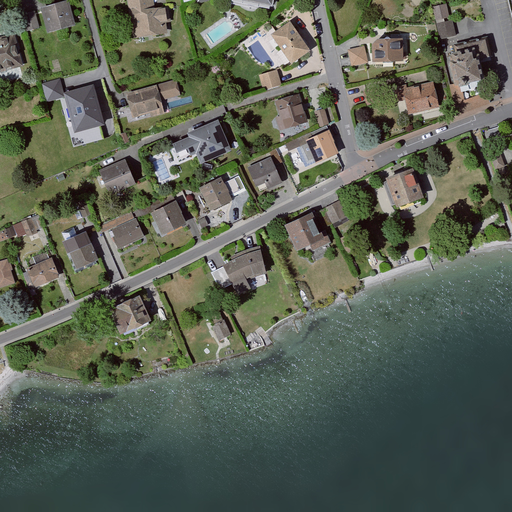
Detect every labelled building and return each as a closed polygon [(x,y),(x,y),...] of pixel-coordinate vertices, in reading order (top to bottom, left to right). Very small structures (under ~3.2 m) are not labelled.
[(152,0),(128,0),(135,39),(170,33),(166,5),(154,7),(152,0)] [(276,0),(231,0),(231,2),(275,11),(276,0)] [(69,1),(41,9),(48,33),(76,26),(69,1)] [(433,7),(439,40),(456,37),(453,19),(450,19),(447,4),(433,7)] [(21,16),(26,32),(39,28),(35,12),(21,16)] [(291,22),(271,35),(292,67),(312,53),(291,22)] [(14,35),(0,38),(0,72),(23,66),(14,35)] [(489,39),(453,44),(459,94),(490,90),(487,66),(493,65),(489,39)] [(380,42),(378,68),(408,70),(409,43),(380,42)] [(365,48),(348,51),(351,71),(368,68),(365,48)] [(277,70),(259,76),(264,92),(282,86),(277,70)] [(42,84),(46,102),(65,97),(64,94),(60,80),(42,84)] [(408,85),(364,96),(368,115),(403,107),(410,120),(440,113),(434,87),(410,93),(408,85)] [(65,97),(75,134),(104,126),(93,86),(64,94),(65,97)] [(159,88),(127,96),(134,126),(166,118),(159,88)] [(299,95),(276,101),(280,117),(277,118),(280,130),(307,122),(299,95)] [(325,109),(315,111),(319,127),(329,125),(325,109)] [(219,121),(187,134),(189,138),(173,145),(176,154),(187,150),(190,157),(196,154),(200,165),(232,152),(219,121)] [(314,161),(316,164),(339,154),(329,131),(306,141),(307,144),(300,147),(308,164),(314,161)] [(272,160),(250,169),(257,186),(265,183),(268,190),(282,184),(272,160)] [(131,161),(101,172),(111,199),(141,188),(131,161)] [(417,170),(384,180),(395,216),(427,206),(417,170)] [(222,180),(201,190),(211,210),(232,200),(222,180)] [(76,202),(82,219),(93,215),(86,198),(76,202)] [(175,203),(151,213),(161,236),(185,226),(175,203)] [(13,225),(18,238),(43,229),(38,216),(13,225)] [(136,218),(110,230),(119,250),(145,238),(136,218)] [(205,218),(199,221),(202,228),(208,225),(205,218)] [(319,218),(289,231),(301,260),(331,248),(319,218)] [(8,238),(16,237),(14,227),(7,228),(8,238)] [(88,235),(64,244),(78,276),(101,266),(88,235)] [(259,247),(223,261),(236,293),(272,278),(259,247)] [(7,260),(0,262),(0,291),(16,286),(7,260)] [(49,260),(27,270),(35,288),(57,279),(49,260)] [(219,285),(226,281),(220,268),(212,272),(219,285)] [(145,300),(111,315),(124,343),(157,329),(145,300)] [(213,324),(217,339),(230,336),(225,321),(213,324)]
